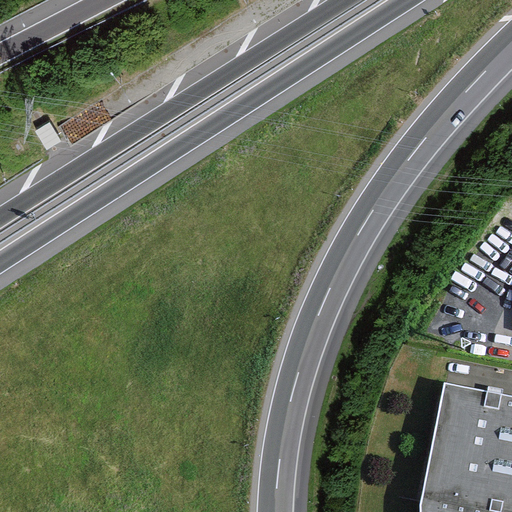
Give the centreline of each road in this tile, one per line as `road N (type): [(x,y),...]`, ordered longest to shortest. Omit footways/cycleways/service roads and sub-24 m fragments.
road 1 (motorway): [(277,511),(295,386),(343,263),(418,149),(511,45)]
road 2 (motorway): [(0,263),(408,0)]
road 3 (motorway): [(342,0),(0,216)]
